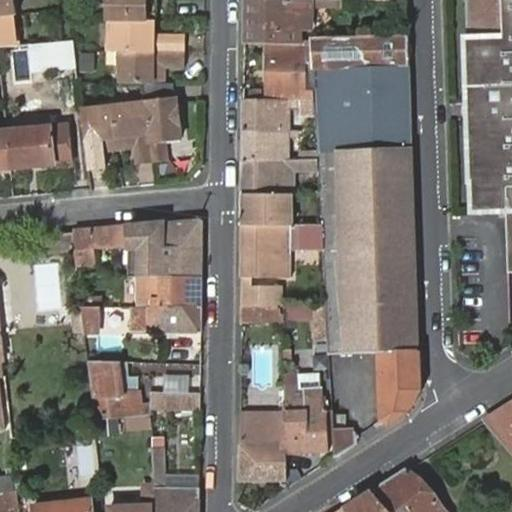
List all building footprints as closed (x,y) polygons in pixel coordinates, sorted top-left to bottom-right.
[(0,0),(0,14),(15,13),(20,13),(17,0),(7,0),(8,0),(0,0)] [(109,0),(109,21),(115,21),(118,21),(118,4),(130,4),(130,21),(152,20),(157,20),(157,0),(109,0)] [(267,46),(301,45),(301,33),(310,33),(310,8),(343,8),(343,1),(312,0),(310,0),(245,0),(245,47),(267,46)] [(511,0),(467,0),(470,72),(474,72),(474,87),(471,87),(471,102),(479,103),(480,118),(472,118),(473,135),(476,135),(476,148),(473,149),(475,211),(510,212),(511,270),(511,0)] [(118,21),(130,21),(130,4),(118,4),(118,21)] [(0,47),(24,45),(22,27),(16,27),(15,13),(0,14),(0,47)] [(153,40),(152,20),(130,21),(118,21),(115,21),(115,35),(109,35),(109,51),(121,51),(185,52),(185,34),(165,34),(158,37),(158,40),(153,40)] [(321,249),(326,358),(378,353),(382,423),(388,427),(409,413),(420,390),(408,35),(310,40),(311,44),(313,101),(314,111),(315,132),(316,153),(316,161),(317,171),(319,215),(319,227),(321,249)] [(39,74),(80,71),(78,41),(36,44),(38,70),(25,71),(26,84),(40,82),(39,74)] [(267,100),(289,100),(298,101),(313,101),(311,44),(301,45),(267,46),(267,100)] [(185,66),(185,52),(121,51),(121,63),(125,63),(125,81),(146,81),(166,81),(166,66),(185,66)] [(176,81),(166,81),(146,81),(147,97),(177,96),(176,81)] [(147,97),(147,104),(152,163),(169,161),(168,142),(181,141),(177,96),(147,97)] [(244,133),(288,132),(288,124),(294,124),(295,109),(289,109),(289,100),(267,100),(244,99),(244,133)] [(116,102),(120,148),(135,146),(136,165),(152,163),(147,104),(131,106),(130,100),(116,102)] [(298,110),(314,111),(313,101),(298,101),(298,110)] [(84,111),(90,170),(104,168),(103,150),(120,148),(116,102),(101,104),(101,110),(84,111)] [(471,118),(472,118),(480,118),(479,103),(471,102),(469,103),(468,104),(467,106),(466,108),(466,110),(466,112),(467,114),(468,115),(470,117),(471,118)] [(8,131),(12,169),(69,163),(66,127),(8,131)] [(0,169),(12,169),(8,131),(0,132),(0,169)] [(244,160),(288,161),(289,154),(280,154),(280,139),(288,138),(288,132),(244,133),(244,160)] [(289,154),(288,138),(280,139),(280,154),(289,154)] [(244,160),(244,196),(290,196),(290,172),(317,171),(316,161),(298,161),(288,161),(244,160)] [(243,226),(319,227),(319,215),(289,215),(290,196),(244,196),(243,226)] [(199,219),(73,230),(74,248),(75,249),(77,249),(79,268),(95,265),(94,249),(129,246),(141,246),(141,275),(152,275),(202,274),(202,222),(202,220),(201,219),(199,219)] [(298,250),(321,249),(319,227),(243,226),(243,279),(290,279),(291,243),(298,243),(298,250)] [(74,248),(73,230),(43,233),(45,251),(74,248)] [(141,246),(129,246),(130,275),(141,275),(141,246)] [(142,307),(201,308),(202,274),(152,275),(152,283),(142,284),(142,307)] [(80,298),(81,306),(104,307),(104,298),(80,298)] [(81,306),(85,333),(201,334),(201,308),(142,307),(104,307),(81,306)] [(294,306),(293,321),(315,323),(317,309),(294,306)] [(280,324),(280,309),(242,308),(242,324),(280,324)] [(126,364),(88,363),(90,380),(95,422),(127,418),(140,416),(138,380),(129,380),(126,370),(126,364)] [(137,369),(126,370),(129,380),(138,380),(137,369)] [(163,375),(163,394),(192,394),(192,376),(163,375)] [(324,387),(283,390),(284,415),(286,456),(328,454),(324,387)] [(150,394),(151,409),(201,409),(201,394),(192,394),(163,394),(150,394)] [(511,405),(486,422),(511,450),(511,405)] [(286,456),(284,415),(240,414),(239,480),(286,481),(286,456)] [(151,426),(151,416),(127,418),(129,429),(151,426)] [(350,431),(330,433),(331,461),(353,448),(350,431)] [(199,511),(200,487),(166,485),(165,473),(164,448),(152,448),(152,471),(153,485),(153,511),(199,511)] [(143,486),(153,485),(152,471),(142,471),(143,486)] [(442,511),(408,472),(373,494),(388,511),(442,511)] [(166,485),(200,487),(200,474),(165,473),(166,485)] [(10,477),(0,477),(0,493),(12,492),(10,477)] [(153,511),(153,485),(143,486),(108,490),(109,511),(153,511)] [(12,492),(0,493),(0,511),(18,511),(16,491),(12,492)] [(388,511),(373,494),(346,511),(388,511)] [(33,511),(91,511),(90,501),(33,508),(33,511)]
